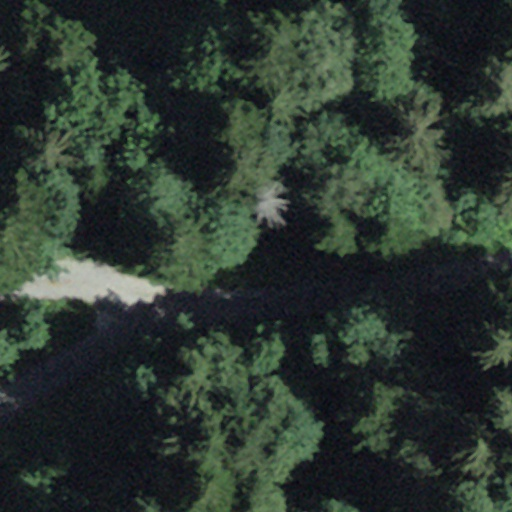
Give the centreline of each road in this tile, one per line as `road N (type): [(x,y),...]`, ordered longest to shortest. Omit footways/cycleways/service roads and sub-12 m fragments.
road 1 (unclassified): [(0,409),(198,314),(511,263)]
road 2 (track): [(198,314),(76,284),(0,292)]
